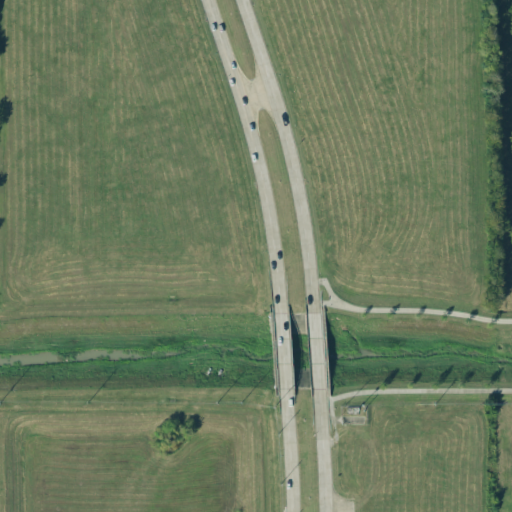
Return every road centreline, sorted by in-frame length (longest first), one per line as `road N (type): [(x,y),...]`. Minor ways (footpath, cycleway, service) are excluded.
road 1 (secondary): [(312,315),(300,208),(239,0)]
road 2 (secondary): [(205,0),(256,162),(279,313)]
